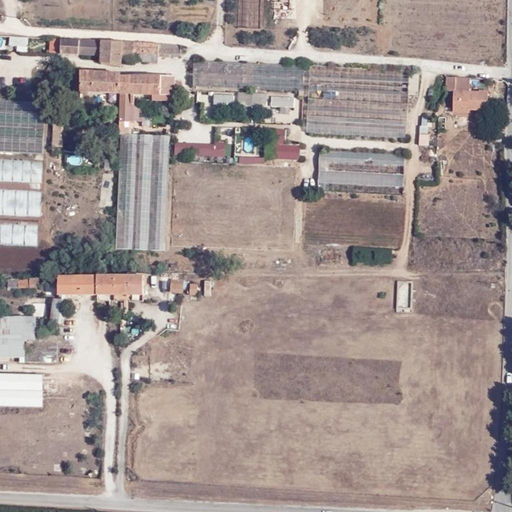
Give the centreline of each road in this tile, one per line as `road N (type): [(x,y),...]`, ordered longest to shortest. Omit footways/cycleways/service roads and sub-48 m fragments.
road 1 (unclassified): [(241,511),(0,500)]
road 2 (unclassified): [(511,304),(500,511)]
road 3 (unclassified): [(511,13),(511,173)]
